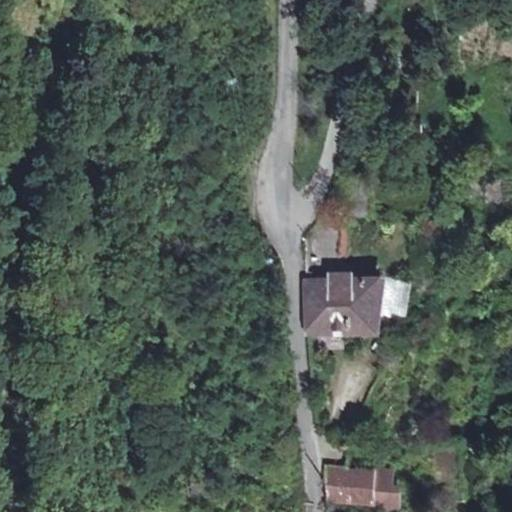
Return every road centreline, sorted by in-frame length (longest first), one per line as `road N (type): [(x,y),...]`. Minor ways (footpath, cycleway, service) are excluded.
road 1 (unclassified): [(312,511),(285,214)]
road 2 (residential): [(373,0),(313,200),(285,214)]
road 3 (unclassified): [(285,214),(293,0)]
